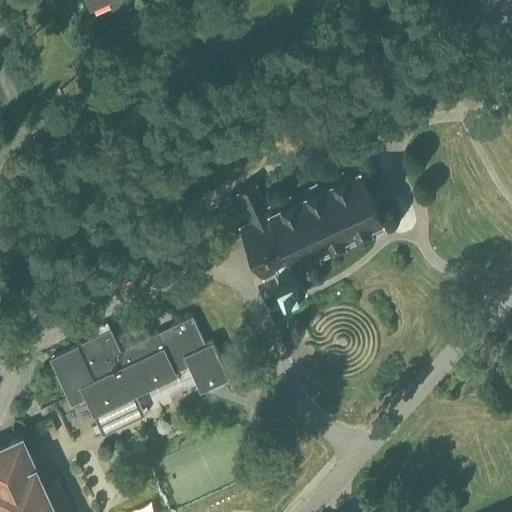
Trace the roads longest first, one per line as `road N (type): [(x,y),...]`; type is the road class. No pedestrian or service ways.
road 1 (unclassified): [(511,297),(486,316),(315,511)]
road 2 (unknown): [(209,271),(217,190),(229,167),(373,130)]
